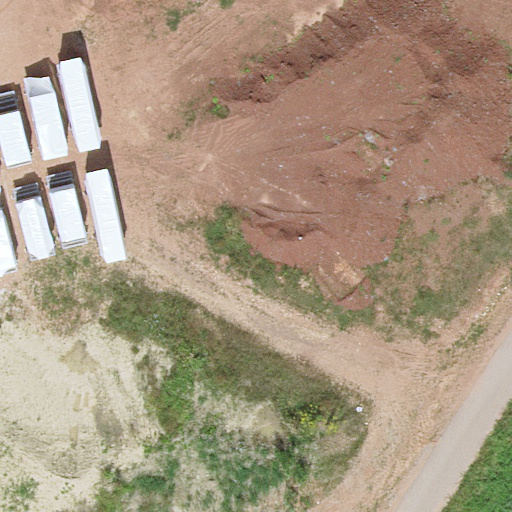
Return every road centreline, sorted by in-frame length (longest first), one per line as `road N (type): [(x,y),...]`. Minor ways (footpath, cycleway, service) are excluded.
road 1 (track): [(505,378),(285,351),(0,136)]
road 2 (track): [(0,14),(73,184),(0,254)]
